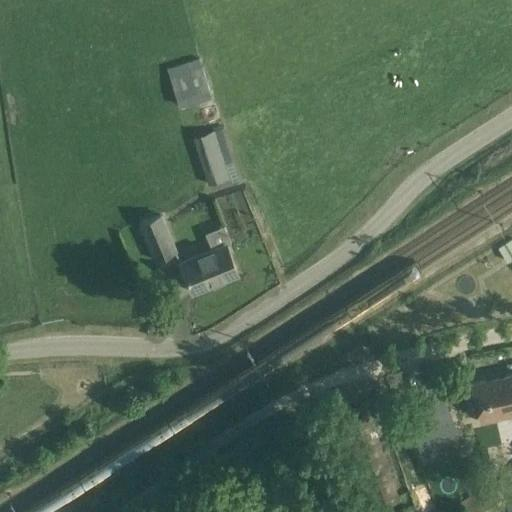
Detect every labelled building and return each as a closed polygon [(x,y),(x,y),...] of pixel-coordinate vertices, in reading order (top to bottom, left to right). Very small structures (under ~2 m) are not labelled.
[(211,97),(199,58),(166,68),(179,107),(211,97)] [(235,175),(220,128),(193,136),(209,184),(235,175)] [(176,250),(161,212),(140,221),(156,259),(176,250)] [(511,240),(499,248),(506,261),(511,257),(511,240)] [(238,274),(225,242),(179,261),(192,292),(238,274)] [(488,379),(470,383),(479,421),(511,413),(511,373),(503,376),(503,377),(488,381),(488,379)] [(441,394),(404,409),(414,434),(426,429),(431,441),(456,431),(441,394)] [(366,405),(340,415),(373,508),(399,498),(366,405)] [(493,483),(459,502),(464,511),(482,511),(503,500),(493,483)]
